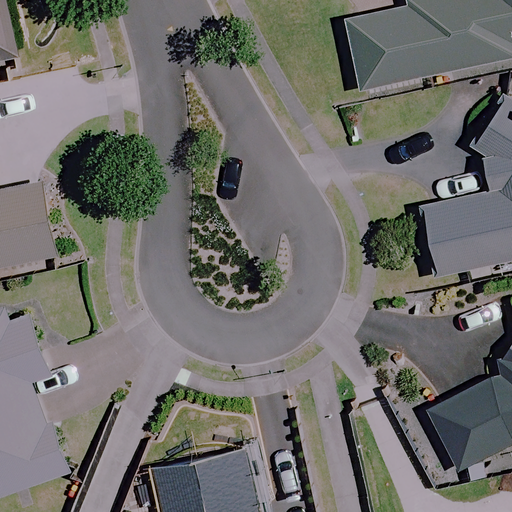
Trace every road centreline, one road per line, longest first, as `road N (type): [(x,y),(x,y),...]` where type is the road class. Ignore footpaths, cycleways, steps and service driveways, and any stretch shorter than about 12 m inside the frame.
road 1 (residential): [(165,22),(174,298),(212,334),(300,332),(311,316),(319,256),(300,211)]
road 2 (residential): [(300,211),(165,22)]
